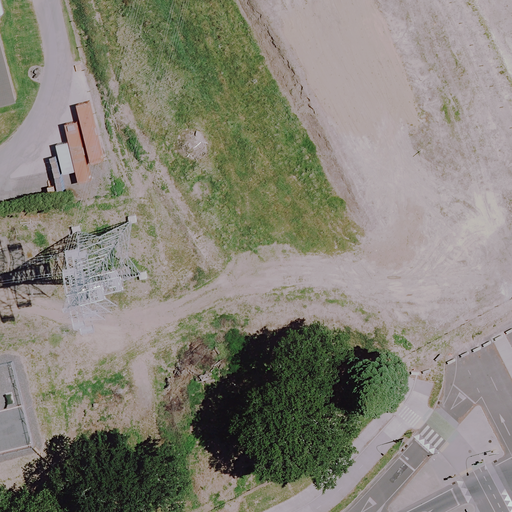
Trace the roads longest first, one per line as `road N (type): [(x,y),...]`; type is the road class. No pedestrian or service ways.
road 1 (secondary): [(485,356),(298,0)]
road 2 (secondary): [(396,0),(511,281)]
road 3 (secondary): [(370,511),(485,356)]
